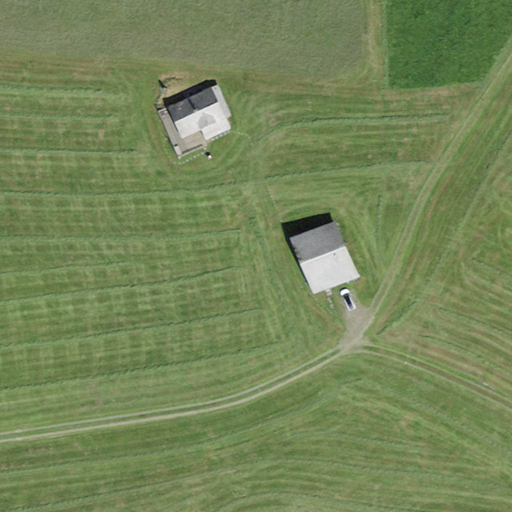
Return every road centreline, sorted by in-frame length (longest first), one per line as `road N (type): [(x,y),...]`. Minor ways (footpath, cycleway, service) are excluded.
road 1 (track): [(351,344),(209,405),(0,438)]
road 2 (track): [(511,61),(429,182),(382,297),(351,344)]
road 3 (track): [(511,402),(404,354),(351,344)]
